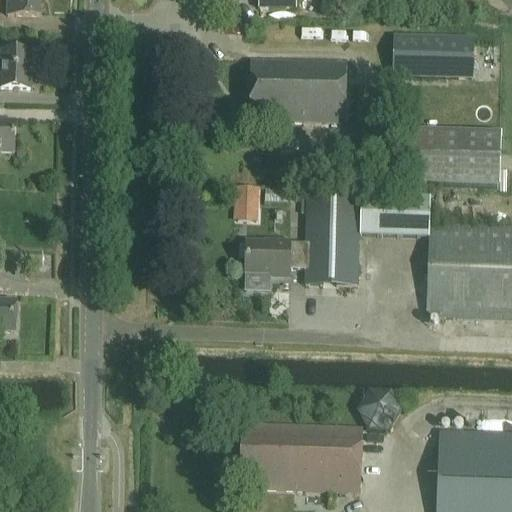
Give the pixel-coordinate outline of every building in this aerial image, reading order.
[(8,0),(7,17),(15,17),(15,18),(39,19),(39,0),(8,0)] [(260,0),(260,11),(297,12),(296,0),(260,0)] [(309,35),(307,23),(286,26),(288,38),(309,35)] [(473,81),(475,42),(394,39),(392,79),(473,81)] [(2,54),(2,66),(0,66),(0,90),(1,90),(30,92),(31,55),(2,54)] [(345,126),(347,66),(251,63),(249,117),(271,117),(271,122),(290,122),(289,125),(345,126)] [(0,154),(15,155),(15,123),(0,123),(0,154)] [(403,133),(401,192),(423,193),(423,179),(500,182),(501,137),(403,133)] [(235,190),(233,223),(259,224),(260,191),(235,190)] [(432,194),(423,193),(401,192),(400,200),(360,199),(359,200),(308,199),(306,247),(290,246),(290,244),(272,244),(271,245),(246,244),(246,275),(270,275),(270,279),(290,280),(290,271),(306,272),(305,287),(357,289),(359,239),(430,240),(428,320),(511,322),(511,229),(431,227),(432,194)] [(0,334),(16,335),(17,305),(0,304),(0,334)] [(363,432),(242,428),(241,485),(264,485),(263,493),(360,496),(363,432)] [(437,511),(511,511),(511,437),(440,435),(437,511)]
